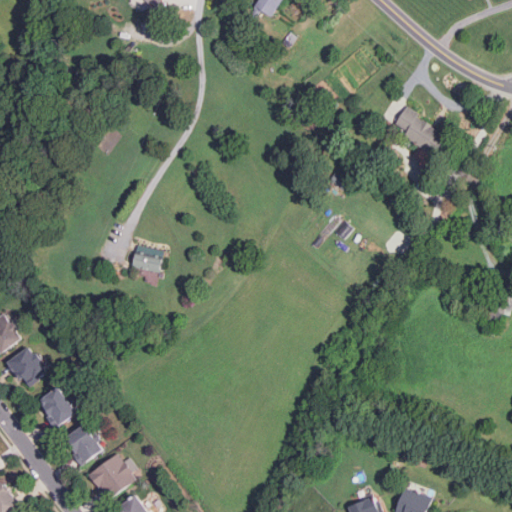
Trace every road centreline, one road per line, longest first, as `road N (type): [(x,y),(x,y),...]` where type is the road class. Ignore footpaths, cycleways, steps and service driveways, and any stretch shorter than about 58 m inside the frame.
road 1 (tertiary): [(511,86),(440,50),(382,0)]
road 2 (residential): [(75,511),(0,407)]
